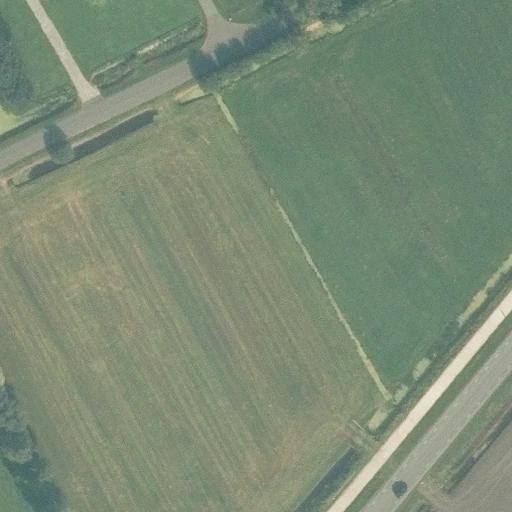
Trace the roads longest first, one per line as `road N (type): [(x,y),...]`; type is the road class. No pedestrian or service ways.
road 1 (residential): [(0,161),(325,0)]
road 2 (secondary): [(376,511),(511,354)]
